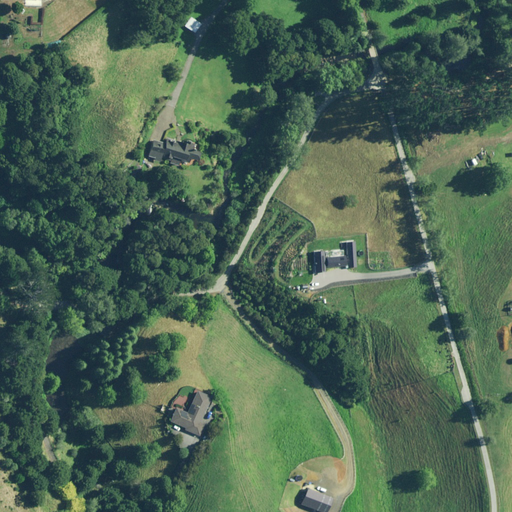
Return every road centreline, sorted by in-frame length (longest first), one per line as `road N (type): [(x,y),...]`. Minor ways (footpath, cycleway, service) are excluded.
road 1 (residential): [(383,78),(325,104),(218,286),(67,302),(0,290)]
road 2 (residential): [(383,78),(470,428),(482,511)]
